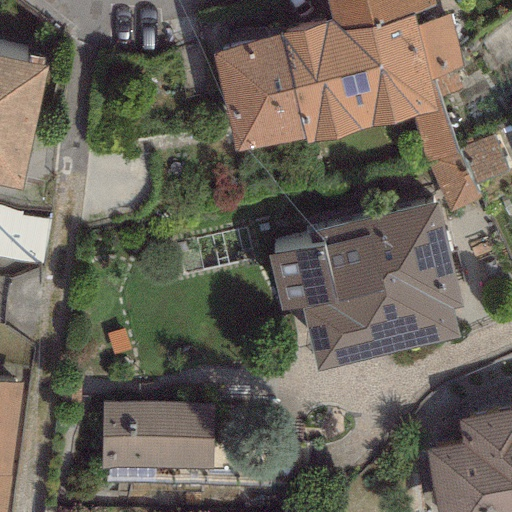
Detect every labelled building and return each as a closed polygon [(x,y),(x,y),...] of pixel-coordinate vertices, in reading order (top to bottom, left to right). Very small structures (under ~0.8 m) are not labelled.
[(426,65),(414,20),(409,0),(407,0),(340,20),(338,11),(282,24),(220,39),(238,123),(429,78),(426,65)] [(335,0),(338,11),(340,20),(407,0),(335,0)] [(414,20),(426,65),(449,59),(434,16),(414,20)] [(184,91),(209,84),(194,40),(172,49),(184,91)] [(0,149),(12,152),(26,88),(16,86),(23,54),(0,48),(0,149)] [(426,153),(457,147),(437,97),(429,78),(403,85),(426,153)] [(457,147),(470,179),(503,165),(490,133),(457,147)] [(474,189),(470,179),(457,147),(426,153),(433,166),(449,198),(474,189)] [(449,283),(429,198),(315,226),(316,230),(272,241),(283,290),(327,279),(330,291),(309,297),(320,344),(445,313),(438,286),(449,283)] [(0,251),(37,259),(41,216),(0,205),(0,251)] [(0,511),(0,483),(15,375),(0,373),(0,511)] [(204,455),(204,437),(205,404),(105,401),(106,452),(204,455)] [(460,511),(511,501),(511,406),(467,416),(471,435),(435,443),(448,511),(460,511)] [(204,455),(106,452),(106,473),(269,477),(270,439),(204,437),(204,455)]
